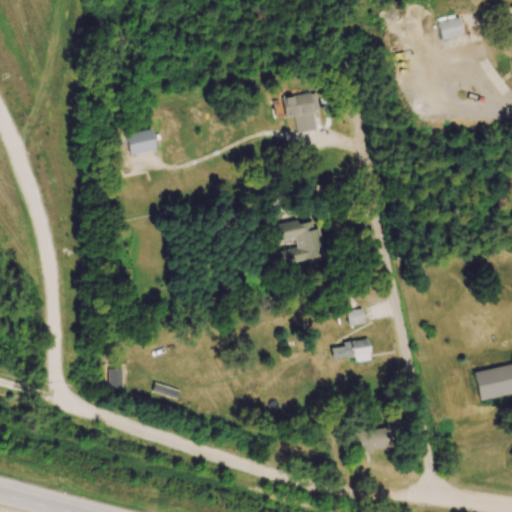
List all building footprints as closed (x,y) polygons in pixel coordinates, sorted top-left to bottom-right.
[(440,39),(462,34),(458,17),(436,22),(440,39)] [(319,129),(315,93),(280,97),(281,117),(293,116),(295,131),(319,129)] [(128,155),(155,149),(150,129),(123,134),(128,155)] [(269,226),(272,243),(292,239),(294,247),(275,251),(278,265),(323,255),(315,220),(297,224),(296,220),(269,226)] [(345,311),(347,325),(363,323),(361,308),(345,311)] [(369,360),(367,340),(333,344),(334,358),(352,356),(353,362),(369,360)] [(511,392),(479,400),(474,374),(511,365),(511,392)] [(347,433),(350,453),(390,446),(386,426),(347,433)]
